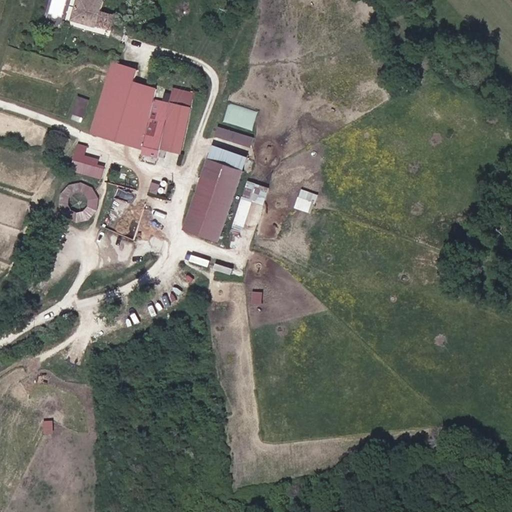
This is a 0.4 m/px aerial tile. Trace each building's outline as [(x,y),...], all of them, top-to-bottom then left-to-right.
[(76,0),(71,21),(114,33),(119,16),(101,11),(104,1),(100,0),(76,0)] [(116,65),(94,135),(145,151),(151,129),(155,114),(159,92),(136,84),(140,72),(116,65)] [(77,113),(88,117),(92,102),(83,98),(77,113)] [(175,98),(173,107),(182,109),(185,100),(175,98)] [(196,103),(185,100),(182,109),(186,110),(175,155),(183,157),(196,103)] [(173,107),(157,104),(155,114),(151,129),(167,134),(173,107)] [(219,125),(216,135),(252,147),(256,137),(219,125)] [(145,151),(144,156),(161,161),(167,134),(151,129),(145,151)] [(87,148),(79,146),(72,172),(94,178),(99,162),(84,157),(87,148)] [(247,170),(250,157),(213,148),(210,161),(247,170)] [(247,170),(210,161),(194,226),(231,236),(247,170)] [(260,189),(252,187),(244,217),(252,219),(260,189)] [(302,188),(295,207),(311,213),(318,194),(302,188)] [(251,225),(243,225),(241,240),(248,240),(251,225)] [(262,304),(263,291),(253,290),(252,303),(262,304)] [(44,420),(44,433),(55,433),(55,420),(44,420)]
